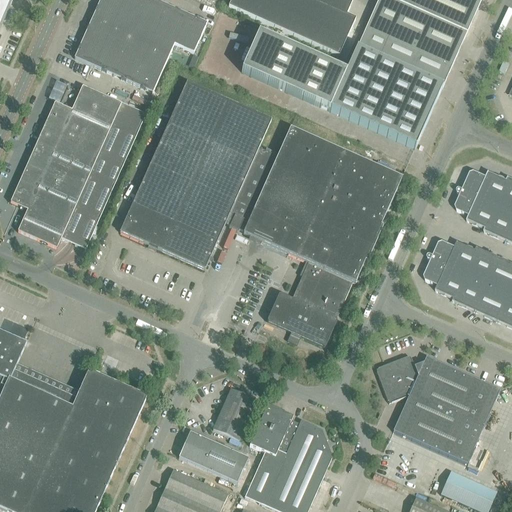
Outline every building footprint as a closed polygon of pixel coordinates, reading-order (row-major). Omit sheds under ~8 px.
[(0,0),(0,29),(1,28),(1,29),(13,0),(0,0)] [(100,0),(74,60),(153,95),(174,46),(193,55),(207,25),(150,0),(100,0)] [(232,0),(228,9),(339,58),(355,21),(346,17),(353,0),(232,0)] [(379,0),(356,52),(346,75),(258,36),(241,74),(329,112),(415,151),(442,90),(481,0),(379,0)] [(280,298),(268,323),(324,348),(352,284),(354,285),(355,285),(401,181),(401,180),(291,131),(290,131),(278,158),(259,150),(271,122),(186,84),(120,234),(204,272),(225,225),(244,234),(243,235),(244,236),(306,264),(303,270),(304,274),(291,303),(280,298)] [(55,104),(10,205),(27,212),(17,234),(57,251),(122,106),(82,88),(72,112),(55,104)] [(486,180),(474,174),(470,176),(463,192),(461,191),(459,191),(457,191),(457,193),(457,194),(458,195),(461,196),(455,209),(457,213),(469,218),(467,223),(485,231),(484,234),(511,246),(511,182),(509,181),(508,180),(507,183),(488,175),(486,180)] [(455,250),(443,244),(439,246),(431,262),(428,261),(426,261),(426,262),(425,264),(426,265),(427,265),(429,267),(424,279),(425,283),(438,288),(436,293),(454,301),(453,304),(511,330),(511,265),(477,250),(476,253),(457,245),(455,250)] [(26,346),(0,334),(0,510),(4,511),(95,511),(146,399),(89,374),(76,401),(14,373),(26,346)] [(393,433),(467,466),(500,392),(426,359),(423,365),(414,368),(411,361),(410,358),(407,359),(378,370),(378,371),(376,371),(377,374),(376,374),(388,403),(389,405),(391,404),(391,405),(408,398),(393,433)] [(213,432),(238,443),(256,403),(231,391),(213,432)] [(267,408),(249,448),(264,455),(245,499),(273,511),(308,511),(332,459),(322,432),(301,423),(299,426),(291,422),(293,419),(267,408)] [(179,460),(237,486),(248,461),(190,435),(179,460)] [(155,511),(221,511),(228,497),(173,473),(155,511)] [(440,496),(475,511),(488,511),(497,495),(450,474),(440,496)] [(410,511),(440,511),(415,501),(410,511)]
